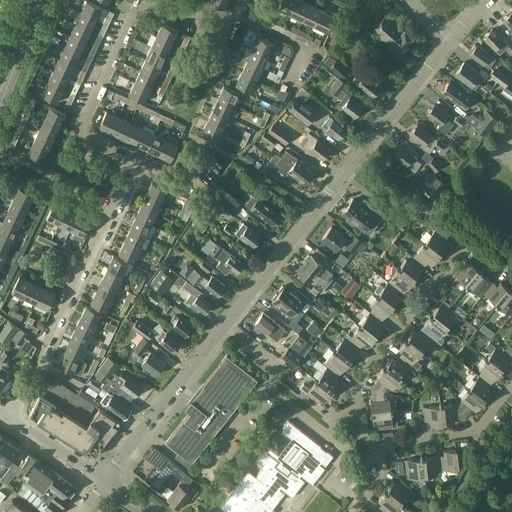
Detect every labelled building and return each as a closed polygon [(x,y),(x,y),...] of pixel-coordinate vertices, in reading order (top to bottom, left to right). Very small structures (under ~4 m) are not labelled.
[(96,20),(102,7),(86,0),(81,12),(96,20)] [(208,0),(208,1),(224,9),(228,0),(208,0)] [(290,15),(296,0),(281,0),(277,9),(290,15)] [(301,20),(309,5),(299,0),(296,0),(290,15),(301,20)] [(309,5),(301,20),(313,26),(321,10),(309,5)] [(321,10),(313,26),(325,32),(333,16),(334,14),(327,10),(326,12),(321,10)] [(81,12),(75,24),(91,32),(96,20),(81,12)] [(504,19),(502,21),(511,31),(511,12),(511,13),(508,16),(506,16),(504,18),(504,19)] [(385,16),(372,32),(390,47),(389,48),(398,55),(413,38),(404,30),(403,31),(385,16)] [(91,32),(75,24),(69,36),(85,43),(91,32)] [(156,36),(172,43),(178,31),(162,24),(156,36)] [(339,28),(334,25),(329,35),(340,40),(344,32),(338,29),(339,28)] [(492,29),(483,38),(495,50),(500,54),(508,47),(503,42),(504,41),(492,29)] [(69,36),(64,48),(80,55),(85,43),(69,36)] [(156,36),(151,47),(167,55),(172,43),(156,36)] [(252,49),(268,56),(273,44),(258,37),(257,38),(255,37),(252,43),(254,44),(252,49)] [(473,50),(469,55),(483,65),(488,69),(495,60),(490,56),(490,55),(477,45),(476,46),(475,45),(472,49),(473,50)] [(151,47),(145,59),(161,67),(167,55),(151,47)] [(64,48),(58,60),(74,67),(80,55),(64,48)] [(252,49),(247,61),(262,68),(266,59),(270,61),(272,58),(268,56),(252,49)] [(140,71),(155,78),(161,67),(145,59),(140,71)] [(328,65),(342,77),(348,71),(334,59),(328,65)] [(74,67),(58,60),(53,71),(69,79),(74,67)] [(247,61),(241,73),(257,80),(262,68),(247,61)] [(459,69),(479,84),(484,77),(480,74),(464,62),(459,69)] [(489,76),(505,87),(511,79),(495,68),(489,76)] [(356,76),(352,81),(372,97),(381,85),(380,85),(387,75),(379,69),(372,79),(365,73),(360,79),(356,76)] [(474,90),(479,84),(459,69),(455,75),(470,87),(471,87),(474,90)] [(53,71),(47,83),(63,91),(69,79),(53,71)] [(140,71),(134,83),(150,90),(155,78),(140,71)] [(267,77),(278,82),(281,76),(270,71),(267,77)] [(257,80),(241,73),(235,85),(251,92),(257,80)] [(338,78),(329,89),(337,95),(338,94),(342,98),(340,101),(344,104),(342,107),(347,112),(344,115),(351,121),(355,115),(356,116),(359,113),(358,111),(362,107),(355,102),(356,101),(351,96),(350,96),(342,90),(346,84),(338,78)] [(463,89),(461,91),(449,82),(442,92),(455,102),(456,102),(464,109),(468,103),(470,105),(472,104),(475,100),(475,97),(463,89)] [(63,91),(47,83),(42,95),(57,103),(63,91)] [(150,90),(134,83),(128,95),(144,102),(150,90)] [(223,86),(218,98),(234,105),(239,93),(223,86)] [(511,99),(511,92),(505,87),(501,92),(511,100),(511,99)] [(303,103),(310,94),(303,88),(295,97),(303,103)] [(285,90),(284,93),(281,100),(286,102),(290,93),(285,90)] [(234,105),(218,98),(212,110),(228,117),(234,105)] [(301,102),(297,99),(288,110),(307,125),(316,114),(301,102)] [(428,113),(427,114),(440,124),(436,129),(445,135),(452,125),(448,122),(451,117),(447,114),(448,113),(442,108),(441,110),(434,105),(431,109),(429,109),(428,111),(428,113)] [(50,107),(44,119),(59,126),(65,114),(50,107)] [(473,126),(485,135),(498,119),(486,109),(473,126)] [(212,110),(207,122),(222,129),(228,117),(212,110)] [(106,111),(98,127),(111,133),(118,117),(106,111)] [(454,121),(457,124),(460,126),(464,121),(457,116),(454,121)] [(118,117),(111,133),(122,138),(130,123),(118,117)] [(329,117),(321,126),(325,130),(330,135),(331,133),(338,139),(346,129),(333,119),(333,120),(329,117)] [(38,131),(54,138),(59,126),(44,119),(38,131)] [(222,129),(207,122),(201,134),(217,141),(222,129)] [(130,123),(122,138),(134,144),(142,128),(130,123)] [(273,124),(268,132),(285,144),(291,137),(273,124)] [(422,145),(421,147),(429,152),(434,146),(440,150),(438,152),(443,156),(449,148),(445,144),(444,145),(438,140),(438,141),(436,140),(431,135),(425,131),(417,126),(410,135),(416,139),(416,140),(422,145)] [(142,128),(134,144),(146,149),(153,134),(142,128)] [(242,130),(240,135),(243,137),(242,138),(247,140),(250,133),(245,131),(242,130)] [(38,131),(33,143),(48,150),(54,138),(38,131)] [(277,141),(265,132),(260,138),(273,147),(277,141)] [(316,141),(308,133),(305,138),(307,139),(302,145),(316,156),(317,155),(323,159),(330,150),(317,140),(316,141)] [(153,134),(146,149),(158,155),(165,139),(153,134)] [(165,139),(158,155),(170,161),(177,145),(165,139)] [(27,155),(43,162),(48,150),(33,143),(27,155)] [(401,147),(394,157),(406,166),(407,164),(412,167),(417,159),(413,156),(401,147)] [(429,152),(426,150),(421,156),(435,171),(442,166),(429,152)] [(286,151),(282,157),(308,178),(312,172),(304,166),(305,165),(298,159),(294,156),(293,157),(286,151)] [(251,164),(255,159),(247,153),(243,158),(251,164)] [(308,178),(282,157),(274,167),(285,176),(288,173),(295,178),(296,177),(304,183),(308,178)] [(446,184),(435,176),(424,189),(435,197),(446,184)] [(152,182),(146,194),(162,202),(167,189),(152,182)] [(255,196),(258,191),(247,183),(242,190),(251,198),(253,199),(255,196)] [(214,188),(237,207),(240,203),(217,184),(214,188)] [(18,187),(13,199),(29,207),(34,195),(18,187)] [(237,208),(218,192),(209,203),(228,219),(237,208)] [(141,206),(156,213),(162,202),(146,194),(141,206)] [(251,198),(245,205),(250,209),(265,222),(266,220),(272,224),(279,215),(258,199),(255,196),(253,199),(251,198)] [(13,199),(7,211),(23,219),(29,207),(13,199)] [(353,199),(342,213),(348,218),(346,220),(352,226),(354,223),(364,231),(372,222),(376,225),(384,215),(364,199),(360,205),(353,199)] [(54,203),(46,219),(58,224),(66,209),(54,203)] [(141,206),(135,218),(151,225),(156,213),(141,206)] [(59,225),(70,230),(78,214),(66,209),(59,225)] [(2,223),(17,230),(23,219),(7,211),(2,223)] [(394,212),(388,220),(400,229),(406,222),(394,212)] [(70,230),(82,236),(90,220),(78,214),(70,230)] [(192,225),(201,232),(209,223),(199,215),(192,225)] [(151,225),(135,218),(129,230),(145,237),(151,225)] [(2,223),(0,226),(0,236),(12,242),(17,230),(2,223)] [(243,224),(235,234),(239,237),(239,238),(246,243),(247,242),(253,246),(261,236),(247,226),(247,227),(243,224)] [(227,225),(223,230),(229,235),(233,230),(227,225)] [(331,227),(322,239),(336,250),(345,238),(331,227)] [(129,230),(124,242),(140,249),(145,237),(129,230)] [(422,243),(440,257),(440,256),(440,255),(446,246),(442,244),(446,239),(434,230),(424,243),(424,242),(422,243)] [(0,236),(0,250),(6,254),(12,242),(0,236)] [(354,236),(346,247),(353,253),(362,242),(354,236)] [(140,249),(124,242),(118,254),(134,261),(140,249)] [(393,242),(386,250),(392,255),(399,246),(393,242)] [(413,258),(424,267),(428,262),(432,265),(438,257),(439,257),(440,257),(422,243),(422,244),(423,245),(413,258)] [(227,273),(230,269),(236,273),(243,264),(231,255),(227,252),(227,253),(216,244),(209,252),(224,264),(221,268),(222,270),(226,273),(227,273)] [(113,255),(107,267),(123,275),(129,263),(113,255)] [(310,256),(304,264),(335,288),(338,290),(341,286),(334,281),(329,277),(331,275),(326,271),(327,270),(323,266),(310,256)] [(397,267),(415,282),(415,280),(414,279),(424,267),(413,258),(409,262),(406,259),(399,268),(398,267),(397,267)] [(204,261),(200,266),(207,272),(211,267),(204,261)] [(332,292),(335,288),(304,264),(298,272),(310,282),(311,281),(315,285),(317,284),(321,287),(323,285),(328,289),(332,292)] [(466,286),(466,288),(481,270),(479,270),(479,271),(471,264),(467,268),(463,264),(454,275),(455,276),(451,282),(455,286),(460,280),(466,285),(466,286)] [(123,275),(107,267),(102,279),(117,287),(123,275)] [(388,282),(399,291),(408,298),(412,292),(407,288),(413,281),(414,282),(415,282),(397,267),(397,269),(398,269),(388,282)] [(162,294),(173,279),(160,269),(149,285),(162,294)] [(193,269),(186,278),(196,285),(198,282),(217,297),(225,286),(212,276),(209,281),(193,269)] [(481,272),(481,270),(466,288),(467,288),(468,287),(476,294),(479,290),(484,294),(493,283),(480,272),(481,272)] [(24,298),(31,283),(19,277),(12,292),(24,298)] [(348,298),(360,284),(351,277),(340,291),(348,298)] [(102,279),(96,291),(112,298),(117,287),(102,279)] [(375,294),(394,309),(393,307),(399,298),(395,295),(399,291),(388,282),(383,288),(379,285),(374,292),(377,294),(375,294)] [(36,304),(43,288),(31,283),(24,298),(36,304)] [(495,305),(496,306),(510,289),(509,289),(508,289),(500,283),(497,286),(493,283),(484,294),(496,304),(495,305)] [(280,292),(279,293),(297,308),(300,310),(308,299),(294,288),(292,290),(285,285),(284,287),(282,286),(279,291),(280,292)] [(43,288),(36,304),(48,310),(55,294),(43,288)] [(144,295),(154,303),(159,297),(149,289),(144,295)] [(511,290),(510,289),(496,306),(497,306),(498,306),(510,316),(511,314),(511,292),(510,291),(511,290)] [(112,298),(96,291),(90,303),(106,311),(112,298)] [(198,296),(196,294),(193,292),(186,302),(190,305),(190,306),(197,311),(198,310),(204,314),(211,304),(198,295),(198,296)] [(288,318),(297,308),(279,293),(277,295),(276,294),(273,299),(274,300),(272,302),(279,307),(277,309),(288,318)] [(370,312),(381,321),(391,308),(392,309),(394,309),(375,294),(375,296),(376,297),(370,305),(373,308),(370,312)] [(315,298),(311,303),(320,311),(325,305),(315,298)] [(168,304),(163,310),(168,313),(173,307),(168,303),(168,304)] [(429,315),(448,330),(448,328),(447,327),(453,319),(457,322),(459,322),(462,318),(453,311),(442,303),(432,316),(431,315),(429,315)] [(80,318),(96,325),(101,313),(86,305),(80,318)] [(358,325),(376,339),(376,337),(375,337),(382,329),(378,326),(381,321),(370,312),(360,325),(359,325),(358,325)] [(263,313),(255,324),(267,333),(277,341),(285,330),(280,326),(275,322),(263,313)] [(175,322),(172,326),(185,337),(192,327),(185,321),(186,320),(180,316),(179,317),(175,314),(171,319),(175,322)] [(430,317),(420,330),(440,346),(443,341),(443,336),(441,335),(445,329),(446,330),(448,330),(429,315),(430,317)] [(80,318),(74,329),(90,336),(96,325),(80,318)] [(17,327),(8,320),(0,330),(0,338),(6,343),(17,327)] [(29,331),(36,334),(38,329),(32,326),(33,323),(28,320),(25,327),(29,331)] [(163,330),(160,333),(159,332),(156,335),(137,320),(132,327),(148,339),(151,335),(160,341),(160,342),(173,352),(180,342),(173,337),(174,335),(168,331),(167,333),(163,330)] [(292,320),(288,326),(297,333),(302,327),(292,320)] [(345,337),(360,348),(363,344),(367,347),(374,339),(376,339),(358,325),(358,326),(355,324),(350,330),(345,337)] [(483,324),(479,329),(490,337),(494,333),(483,324)] [(323,330),(318,326),(312,334),(317,338),(323,330)] [(20,328),(13,339),(22,345),(29,334),(20,328)] [(85,348),(90,336),(74,329),(69,341),(85,348)] [(406,339),(405,339),(423,354),(423,352),(422,351),(427,345),(435,352),(440,346),(420,330),(417,334),(413,332),(406,340),(406,339)] [(299,334),(288,347),(302,358),(312,345),(299,334)] [(332,349),(351,363),(350,362),(350,361),(360,348),(345,337),(335,349),(334,349),(332,349)] [(142,338),(133,350),(141,355),(150,343),(142,338)] [(421,364),(415,360),(420,353),(421,354),(423,354),(405,339),(405,341),(398,350),(402,353),(399,357),(416,371),(421,364)] [(69,341),(63,353),(79,360),(85,348),(69,341)] [(302,358),(288,347),(282,356),(295,367),(302,358)] [(484,358),(502,372),(502,371),(501,370),(511,357),(500,348),(497,353),(493,350),(486,358),(485,358),(484,358)] [(351,363),(332,349),(333,351),(327,360),(331,363),(327,367),(338,376),(348,363),(349,364),(351,363)] [(4,352),(0,358),(0,364),(2,367),(10,355),(4,352)] [(150,352),(142,364),(156,375),(164,363),(150,352)] [(79,360),(63,353),(58,365),(81,376),(87,364),(79,360)] [(234,411),(257,380),(227,356),(202,387),(203,388),(192,402),(191,401),(184,410),(189,414),(184,421),(178,428),(166,443),(178,453),(191,464),(221,426),(234,411)] [(99,368),(134,396),(142,386),(128,375),(128,376),(122,372),(119,376),(113,372),(118,365),(108,357),(99,368)] [(384,366),(383,367),(401,381),(401,379),(400,379),(406,372),(411,377),(416,371),(399,357),(395,362),(391,359),(385,367),(384,366)] [(502,372),(484,358),(484,359),(485,360),(478,368),(482,372),(479,376),(490,385),(500,372),(501,373),(502,372)] [(1,366),(0,367),(0,389),(8,379),(7,378),(11,373),(1,366)] [(338,376),(327,367),(317,380),(316,379),(315,379),(333,394),(333,392),(332,391),(339,383),(335,380),(338,376)] [(375,385),(372,389),(386,393),(390,387),(392,389),(399,381),(400,381),(401,381),(383,367),(383,368),(383,369),(377,377),(379,379),(375,384),(375,385)] [(123,419),(131,409),(127,406),(134,396),(99,368),(91,379),(100,386),(107,392),(100,401),(101,402),(105,405),(123,419)] [(490,385),(479,376),(469,388),(468,388),(467,388),(485,403),(485,401),(484,400),(490,392),(486,389),(490,385)] [(333,394),(315,379),(315,381),(316,381),(309,389),(303,384),(299,389),(305,394),(317,403),(320,399),(324,402),(331,393),(331,394),(333,394)] [(90,380),(82,389),(99,402),(106,392),(90,380)] [(485,403),(467,388),(467,390),(461,399),(462,400),(458,405),(465,416),(469,414),(470,414),(474,409),(476,410),(482,402),(483,403),(485,403)] [(371,412),(370,413),(393,411),(391,410),(390,410),(389,399),(387,399),(386,393),(372,389),(373,394),(372,394),(373,401),(370,401),(372,412),(371,412)] [(39,395),(38,397),(35,395),(35,396),(30,405),(33,407),(29,415),(93,457),(117,427),(116,426),(120,423),(99,409),(86,425),(63,410),(62,413),(54,408),(56,406),(39,395)] [(442,426),(439,403),(438,404),(439,405),(422,407),(424,422),(430,421),(431,426),(441,424),(441,425),(442,426)] [(465,416),(458,405),(452,406),(451,404),(441,405),(441,404),(439,403),(442,426),(443,425),(443,424),(454,423),(454,420),(460,420),(460,419),(465,416)] [(395,410),(393,411),(370,413),(371,414),(372,414),(373,425),(378,424),(379,430),(397,428),(396,420),(398,418),(398,413),(395,411),(395,410)] [(260,465),(263,468),(255,477),(248,471),(219,508),(224,511),(274,511),(275,511),(272,509),(278,502),(284,494),(279,490),(280,488),(292,497),(298,489),(304,481),(299,477),(300,475),(312,485),(318,476),(313,472),(321,463),(325,466),(333,456),(326,451),(330,447),(325,443),(321,447),(288,421),(279,432),(275,428),(263,443),(267,447),(255,463),(259,466),(260,465)] [(1,437),(0,439),(0,457),(9,444),(1,438),(2,438),(1,437)] [(9,444),(0,457),(0,458),(8,464),(18,449),(9,444)] [(132,471),(131,471),(156,491),(170,473),(176,465),(154,448),(144,456),(143,456),(143,457),(132,471)] [(444,455),(438,455),(440,470),(456,468),(456,469),(458,470),(459,468),(458,459),(456,459),(455,449),(443,450),(444,455)] [(175,458),(188,468),(191,464),(178,453),(175,458)] [(33,488),(48,468),(47,466),(45,466),(39,462),(39,461),(29,454),(24,462),(22,461),(18,467),(19,467),(14,474),(20,478),(25,471),(29,474),(25,481),(33,488)] [(422,457),(421,456),(423,479),(425,478),(424,476),(435,475),(434,471),(440,470),(438,455),(422,457)] [(423,479),(421,456),(420,457),(420,458),(397,461),(399,470),(396,474),(401,477),(402,474),(411,473),(412,478),(422,477),(422,478),(423,479)] [(193,478),(176,465),(170,473),(180,480),(177,484),(178,484),(166,499),(179,509),(179,508),(188,496),(192,499),(199,491),(189,483),(193,478)] [(50,471),(48,468),(33,488),(41,494),(46,487),(53,492),(54,491),(56,493),(45,508),(41,505),(44,502),(38,497),(38,496),(28,488),(22,497),(41,511),(57,511),(67,500),(76,488),(71,485),(72,485),(56,473),(51,469),(50,471)] [(7,471),(0,479),(0,480),(6,485),(14,476),(7,471)] [(214,481),(219,485),(225,477),(220,473),(214,481)] [(384,490),(402,504),(402,503),(401,502),(412,489),(400,480),(397,485),(393,482),(386,490),(385,490),(384,490)] [(382,504),(379,508),(383,511),(393,511),(400,504),(401,505),(402,504),(384,490),(384,492),(385,492),(378,501),(382,504)] [(26,511),(24,510),(25,510),(12,500),(5,508),(9,511),(7,511),(5,511),(4,510),(1,511),(26,511)]
